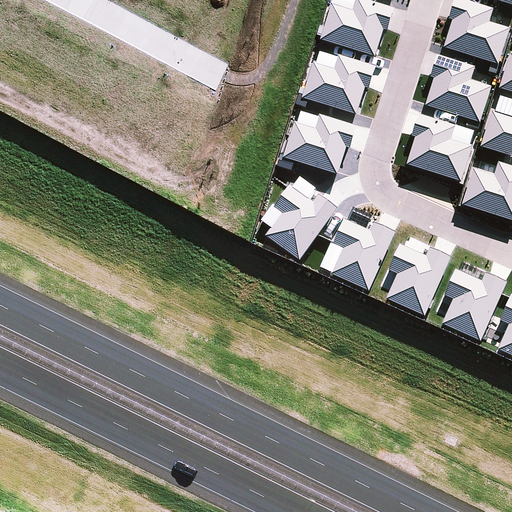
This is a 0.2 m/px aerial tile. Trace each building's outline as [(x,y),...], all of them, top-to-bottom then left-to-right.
[(348,0),(333,0),(331,10),(351,16),(356,2),(348,0)] [(511,0),(474,0),(511,11),(511,0)] [(351,16),(331,10),(319,45),(374,63),(383,36),(386,37),(394,15),(356,2),(351,16)] [(497,70),(508,33),(488,27),(492,14),(454,2),(447,24),(451,25),(442,53),(497,70)] [(511,97),(511,58),(508,57),(497,93),(511,97)] [(313,68),(302,104),(356,121),(365,94),(369,95),(376,73),(338,60),(334,74),(313,68)] [(478,128),(490,91),(469,85),(473,71),(436,60),(429,82),(432,83),(423,111),(478,128)] [(494,117),(510,122),(511,116),(511,105),(499,101),(494,117)] [(511,162),(511,116),(510,122),(490,116),(478,152),(511,162)] [(405,169),(459,187),(470,151),(468,151),(449,144),(453,131),(417,119),(409,142),(413,143),(405,169)] [(295,127),(283,163),(337,181),(346,153),(350,155),(357,132),(319,120),(315,133),(295,127)] [(472,137),(453,131),(449,144),(468,151),(472,137)] [(511,171),(497,167),(492,180),(472,174),(460,210),(511,226),(511,171)] [(300,266),(338,214),(318,200),(313,207),(290,190),(273,214),(281,220),(265,241),(300,266)] [(368,296),(394,238),(372,228),(369,236),(344,225),(332,250),(341,254),(329,279),(368,296)] [(424,321),(450,262),(428,253),(425,261),(398,249),(387,275),(396,280),(385,304),(424,321)] [(479,346),(506,287),(484,278),(480,286),(454,274),(442,300),(451,305),(441,329),(479,346)] [(511,361),(511,300),(510,299),(498,326),(507,330),(496,354),(511,361)]
